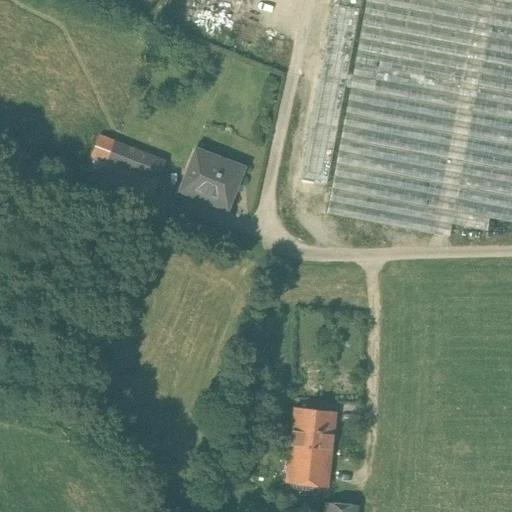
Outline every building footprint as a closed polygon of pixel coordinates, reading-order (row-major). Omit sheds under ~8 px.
[(511,0),(366,0),(327,215),(449,238),(451,225),(486,232),(489,219),(511,223),(511,0)] [(90,158),(104,163),(113,141),(99,135),(90,158)] [(165,161),(113,141),(104,163),(99,177),(96,184),(148,204),(165,161)] [(244,168),(196,149),(182,184),(208,194),(205,202),(227,211),(244,168)] [(104,163),(90,158),(85,171),(99,177),(104,163)] [(261,315),(245,363),(257,367),(273,318),(261,315)] [(335,413),(293,408),(289,446),(330,451),(335,413)] [(250,430),(222,421),(216,441),(244,450),(250,430)] [(330,451),(289,446),(285,483),(327,487),(330,451)] [(356,511),(357,506),(324,503),(323,511),(356,511)]
